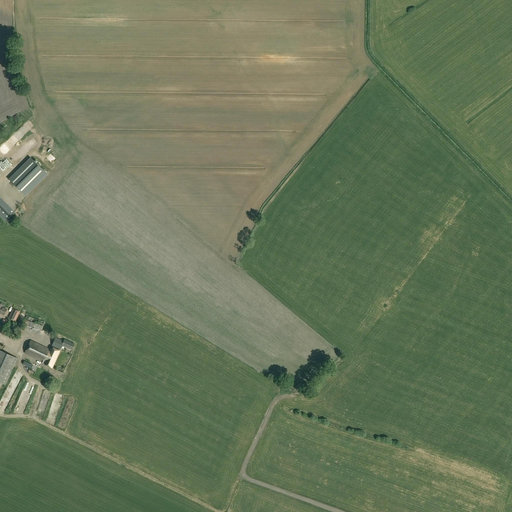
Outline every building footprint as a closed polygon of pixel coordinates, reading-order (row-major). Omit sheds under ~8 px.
[(47,174),(31,158),(9,179),(26,196),(47,174)] [(57,177),(53,184),(59,187),(63,181),(57,177)] [(14,309),(10,318),(15,321),(19,312),(14,309)] [(47,317),(45,316),(44,317),(39,315),(37,320),(33,318),(27,316),(22,329),(40,335),(47,317)] [(51,350),(46,348),(30,341),(25,353),(46,363),(45,365),(52,368),(62,346),(72,350),(75,344),(64,339),(63,341),(55,338),(52,345),(59,349),(58,350),(53,347),(51,350)] [(0,382),(5,385),(17,359),(0,350),(0,382)] [(12,401),(16,391),(10,389),(7,398),(12,401)] [(57,410),(60,411),(64,396),(59,395),(58,400),(56,399),(50,420),(57,423),(59,414),(57,414),(57,410)]
